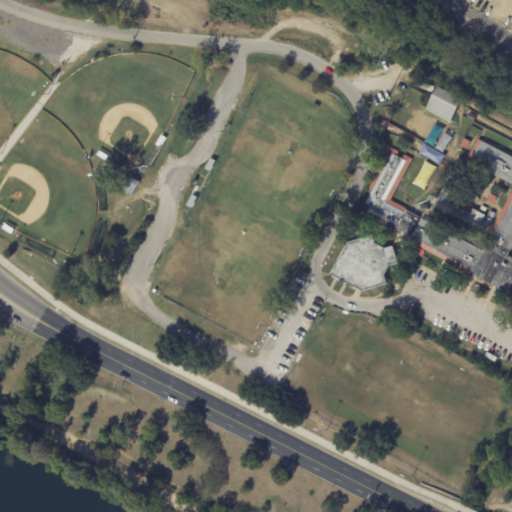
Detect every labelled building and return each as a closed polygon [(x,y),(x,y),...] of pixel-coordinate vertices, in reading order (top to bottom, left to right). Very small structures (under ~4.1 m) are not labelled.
[(400,63),(414,69),(411,76),(397,69),(400,63)] [(449,123),(426,111),(438,87),(463,100),(451,124),(449,123)] [(466,101),(476,106),(473,112),(463,106),(466,101)] [(481,105),(489,110),(487,115),(478,110),(481,105)] [(470,112),(481,118),(478,123),(473,121),(467,118),(470,112)] [(164,138),(166,139),(162,147),(158,145),(163,137),(164,138)] [(511,295),(471,274),(473,271),(396,230),(395,232),(366,217),(372,207),(363,202),(389,152),(410,163),(391,201),(407,209),(406,210),(465,242),(468,236),(489,247),(511,202),(511,185),(470,163),(482,141),(511,157),(511,295)] [(99,152),(108,158),(106,161),(97,155),(99,152)] [(211,172),(206,169),(211,159),(217,162),(211,172)] [(140,183),(131,196),(122,191),(130,177),(140,183)] [(433,212),(446,185),(463,193),(450,220),(433,212)] [(195,196),(198,198),(192,209),(187,206),(193,195),(195,196)] [(106,204),(106,212),(98,212),(98,204),(106,204)] [(421,212),(419,206),(426,204),(428,209),(421,212)] [(486,216),(479,230),(468,224),(475,210),(486,216)] [(366,233),(348,238),(345,231),(369,224),(372,231),(366,233)] [(12,230),(10,233),(2,228),(3,225),(12,230)] [(398,259),(399,264),(390,266),(386,276),(388,284),(364,292),(332,275),(349,243),(374,235),(376,244),(386,249),(394,247),(398,259)]
